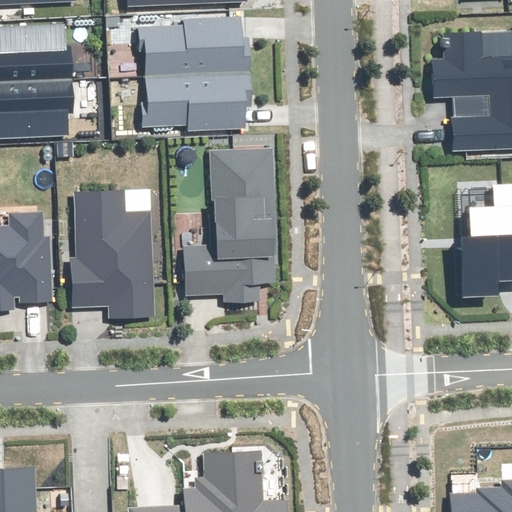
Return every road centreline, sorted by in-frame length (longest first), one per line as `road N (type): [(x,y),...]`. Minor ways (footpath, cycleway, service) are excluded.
road 1 (tertiary): [(348,374),(340,0)]
road 2 (residential): [(348,374),(84,386)]
road 3 (residential): [(511,368),(348,374)]
road 4 (tertiary): [(353,511),(348,374)]
road 5 (residential): [(84,386),(89,511)]
